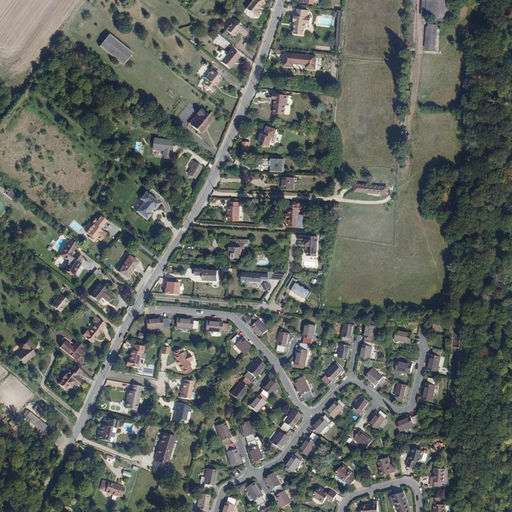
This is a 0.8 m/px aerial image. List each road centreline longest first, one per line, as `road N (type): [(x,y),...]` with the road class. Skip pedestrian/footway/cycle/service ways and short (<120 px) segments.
road 1 (tertiary): [(136,307),(204,196),(280,0)]
road 2 (tertiary): [(35,511),(136,307)]
road 3 (residential): [(136,307),(227,315),(276,364)]
